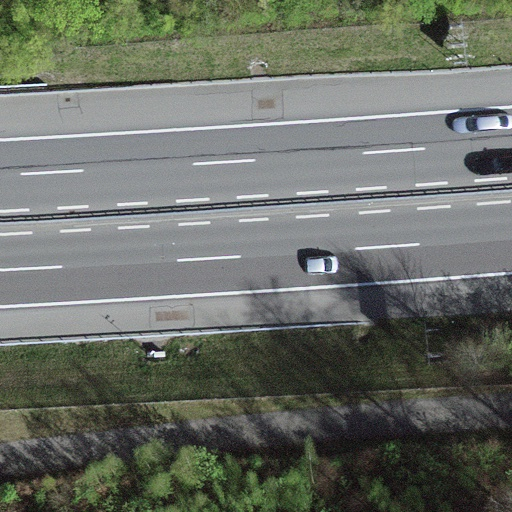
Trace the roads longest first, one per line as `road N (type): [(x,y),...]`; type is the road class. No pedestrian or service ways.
road 1 (track): [(0,459),(511,410)]
road 2 (motorway): [(0,269),(511,236)]
road 3 (motorway): [(511,141),(0,174)]
